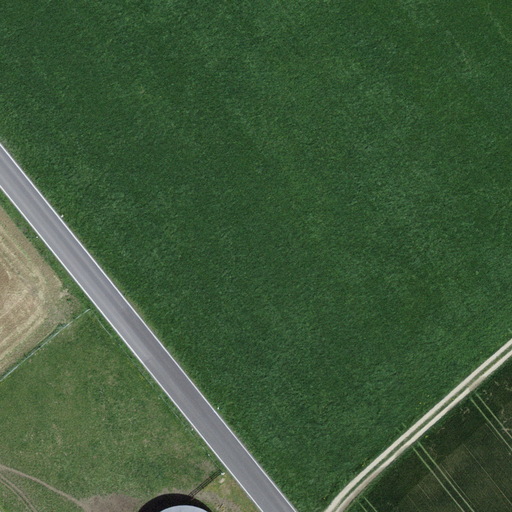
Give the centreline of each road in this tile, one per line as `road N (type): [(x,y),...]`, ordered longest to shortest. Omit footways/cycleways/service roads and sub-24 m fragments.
road 1 (secondary): [(0,163),(282,511)]
road 2 (track): [(333,511),(511,350)]
